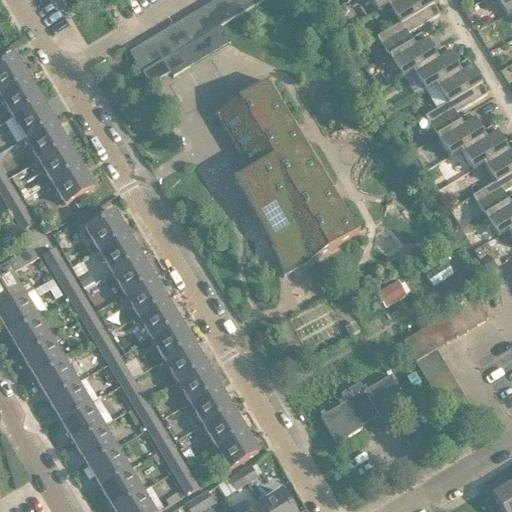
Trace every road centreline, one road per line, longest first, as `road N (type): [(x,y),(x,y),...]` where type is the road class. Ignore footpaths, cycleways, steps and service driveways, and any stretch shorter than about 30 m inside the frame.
road 1 (residential): [(63,75),(324,511)]
road 2 (residential): [(71,511),(0,391)]
road 3 (residential): [(392,511),(511,441)]
road 4 (residential): [(511,116),(445,0)]
